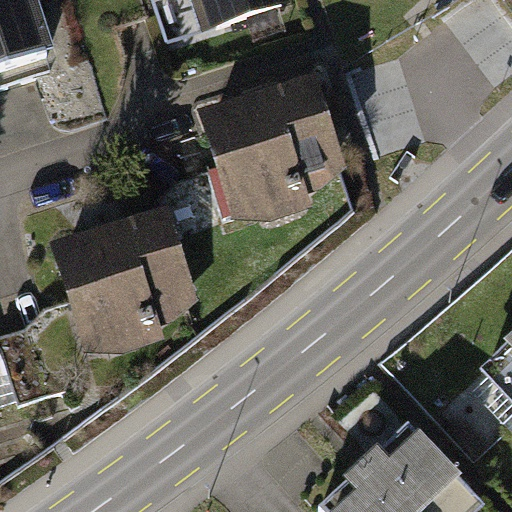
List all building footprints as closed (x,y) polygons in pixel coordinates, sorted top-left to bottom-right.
[(40,0),(0,0),(0,95),(63,76),(40,0)] [(294,0),(193,0),(206,43),(299,12),(294,0)] [(323,87),(210,120),(239,219),(352,186),(323,87)] [(165,221),(61,255),(92,348),(196,313),(165,221)] [(511,352),(491,371),(511,393),(511,352)] [(410,432),(366,473),(402,511),(468,511),(478,503),(410,432)] [(402,511),(366,473),(324,511),(402,511)]
